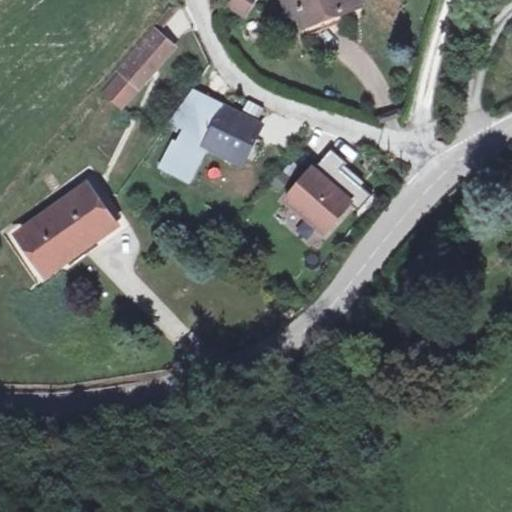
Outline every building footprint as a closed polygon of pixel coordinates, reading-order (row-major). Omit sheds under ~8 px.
[(256,0),(238,0),(251,8),(256,0)] [(287,0),(293,14),(302,10),(304,16),(308,26),(365,4),(362,0),(287,0)] [(296,20),(304,16),(302,10),(293,14),(296,20)] [(160,33),(122,70),(127,75),(142,91),(180,54),(160,33)] [(142,91),(127,75),(107,93),(123,109),(142,91)] [(266,127),(199,90),(175,122),(188,128),(180,144),(177,142),(163,167),(193,182),(210,149),(246,167),(266,127)] [(315,171),(314,170),(288,201),(327,234),(353,202),(363,210),(375,196),(350,175),(349,176),(342,171),(349,163),(333,150),(315,171)] [(19,239),(51,276),(69,261),(65,256),(89,236),(95,241),(112,224),(83,189),(19,239)]
